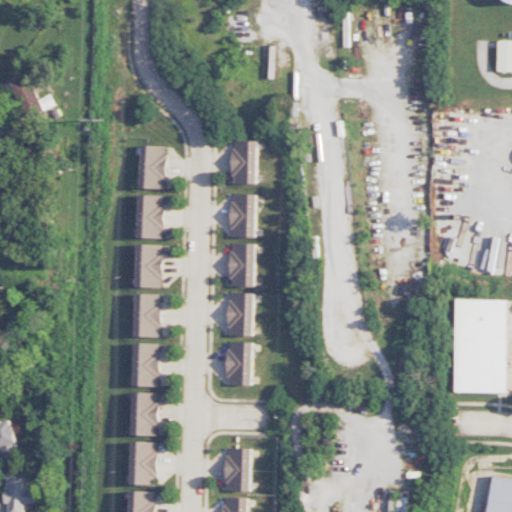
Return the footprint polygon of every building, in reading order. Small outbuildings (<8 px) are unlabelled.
[(511,40),(496,41),(496,72),(511,72),(511,40)] [(39,100),(28,76),(11,84),(27,119),(52,107),(47,96),(39,100)] [(257,184),(258,141),(233,140),(232,184),(257,184)] [(142,188),(166,189),(167,146),(142,146),(142,188)] [(256,238),(257,195),(232,194),(231,237),(256,238)] [(141,238),(165,238),(165,196),(141,196),(141,238)] [(256,244),(231,243),(230,287),(255,287),(256,244)] [(138,287),(163,288),(164,245),(139,244),(138,287)] [(253,336),(254,293),(229,292),(228,336),(253,336)] [(162,337),(163,294),(138,294),(137,337),(162,337)] [(506,393),(508,300),(455,299),(453,392),(506,393)] [(252,385),(253,343),(228,342),(227,385),(252,385)] [(161,387),(161,344),(137,343),(136,386),(161,387)] [(159,436),(160,393),(136,393),(135,436),(159,436)] [(0,422),(0,448),(4,460),(22,454),(11,419),(0,422)] [(133,485),(158,485),(159,442),(135,442),(133,485)] [(251,492),(252,448),(227,448),(226,491),(251,492)] [(9,511),(25,511),(26,504),(37,504),(38,490),(30,490),(30,472),(7,471),(5,504),(10,504),(9,511)] [(486,511),(511,511),(511,478),(492,476),(486,511)] [(156,511),(157,492),(133,491),(132,511),(156,511)] [(222,511),(248,511),(249,498),(223,498),(222,511)]
